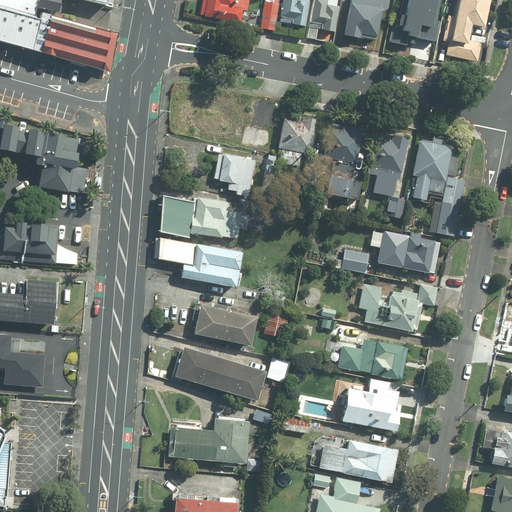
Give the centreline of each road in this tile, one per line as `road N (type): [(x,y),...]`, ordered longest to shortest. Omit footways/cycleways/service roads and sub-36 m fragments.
road 1 (residential): [(509,112),(434,511)]
road 2 (primary): [(135,108),(104,511)]
road 3 (tertiary): [(222,54),(509,112)]
road 4 (residential): [(135,108),(0,74)]
